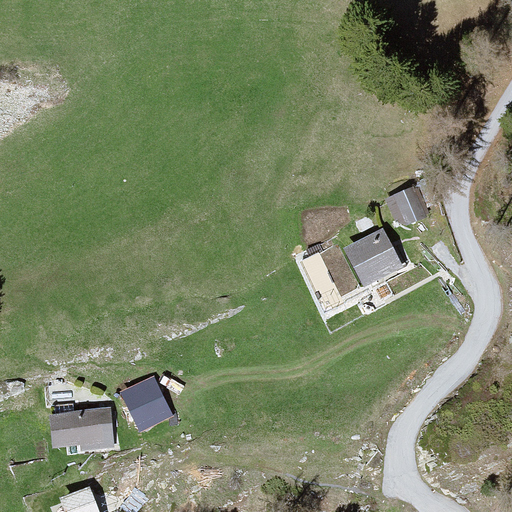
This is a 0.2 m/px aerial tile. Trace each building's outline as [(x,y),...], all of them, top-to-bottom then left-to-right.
[(418,188),(391,201),(410,239),(433,229),(418,188)] [(406,270),(387,242),(355,256),(370,291),(406,270)] [(159,388),(126,397),(148,436),(178,427),(159,388)] [(115,414),(55,418),(60,455),(119,450),(115,414)] [(106,511),(99,491),(72,502),(75,511),(106,511)]
